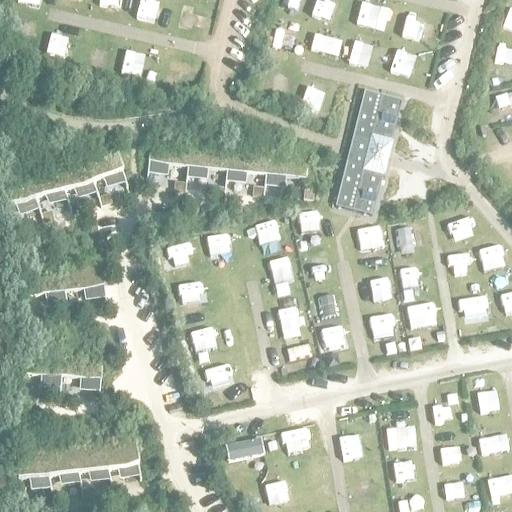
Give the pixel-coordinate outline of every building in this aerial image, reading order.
[(133,3),(127,0),(87,0),(125,19),(133,3)] [(194,22),(198,0),(180,0),(177,18),(194,22)] [(58,44),(19,19),(9,33),(48,59),(58,44)] [(126,61),(82,46),(76,62),(120,78),(126,61)] [(193,58),(147,67),(150,84),(196,75),(193,58)] [(364,95),(335,208),(371,217),(400,104),(364,95)] [(151,133),(149,151),(147,163),(148,163),(149,163),(148,172),(152,172),(164,173),(165,165),(187,167),(188,167),(192,138),(151,133)] [(122,173),(115,149),(112,136),(81,145),(92,182),(93,182),(106,178),(106,180),(108,186),(123,182),(121,174),(122,173)] [(226,172),(227,172),(231,142),(192,138),(188,167),(187,176),(195,177),(203,178),(204,169),(226,172)] [(226,181),(237,182),(242,183),(243,174),(265,176),(266,177),(270,147),(231,142),(227,172),(226,181)] [(52,154),(63,190),(64,190),(77,186),(77,189),(79,195),(94,190),(92,182),(81,145),(52,154)] [(304,181),(305,181),(307,170),(309,151),(270,147),(266,177),(265,185),(273,186),(281,187),(282,178),(304,181)] [(48,195),(50,203),(64,199),(65,199),(63,190),(52,154),(23,162),(34,199),(35,198),(48,195)] [(0,169),(0,189),(1,194),(5,207),(6,207),(19,203),(21,211),(33,208),(37,207),(34,199),(23,162),(0,169)] [(185,186),(174,185),(173,194),(184,195),(185,186)] [(224,190),(213,189),(212,198),(223,199),(224,190)] [(263,190),(253,189),(252,193),(252,198),(262,199),(263,190)] [(303,201),(312,202),(313,192),(304,191),(303,201)] [(101,208),(102,208),(111,205),(108,197),(98,200),(101,208)] [(72,217),(73,216),(82,214),(79,205),(69,208),(72,217)] [(43,225),(53,222),(51,213),(40,216),(43,225)] [(25,234),(24,229),(23,226),(13,228),(13,229),(15,237),(25,234)] [(103,288),(104,288),(102,274),(100,258),(60,263),(63,293),(65,293),(87,290),(88,299),(103,297),(102,288),(103,288)] [(48,295),(49,303),(62,302),(64,301),(63,293),(60,263),(20,268),(23,293),(24,298),(25,297),(48,295)] [(68,320),(78,319),(77,310),(67,311),(68,320)] [(40,328),(39,321),(39,319),(28,320),(28,323),(29,329),(40,328)] [(20,375),(21,375),(44,377),(43,385),(55,386),(59,387),(60,378),(62,348),(23,345),(21,370),(20,375)] [(83,380),(83,384),(82,389),(98,390),(99,381),(100,381),(101,379),(102,367),(103,351),(62,348),(60,378),(61,378),(83,380)] [(59,406),(60,406),(69,406),(70,398),(60,397),(59,406)] [(20,398),(19,407),(30,407),(30,406),(30,399),(20,398)] [(122,471),(122,476),(134,474),(138,474),(137,465),(138,465),(138,464),(135,441),(133,427),(102,431),(107,469),(108,469),(121,467),(122,471)] [(92,471),(92,475),(93,480),(104,478),(108,478),(107,469),(102,431),(72,436),(77,473),(79,473),(92,471)] [(62,475),(63,484),(76,482),(78,482),(77,473),(72,436),(42,440),(48,477),(49,477),(62,475)] [(32,479),(33,488),(45,486),(49,486),(48,477),(42,440),(12,444),(15,468),(17,481),(18,481),(19,481),(32,479)] [(225,448),(228,463),(263,456),(260,441),(225,448)] [(112,497),(113,496),(122,495),(121,486),(111,488),(112,497)] [(82,501),(83,500),(93,499),(92,490),(81,492),(82,501)] [(51,496),(53,505),(63,503),(62,494),(51,496)] [(22,504),(22,511),(27,511),(33,511),(33,508),(32,502),(22,504)]
